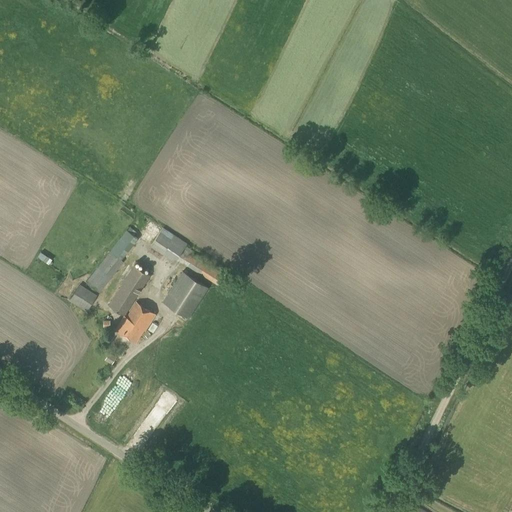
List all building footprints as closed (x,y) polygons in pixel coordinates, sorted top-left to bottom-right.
[(136,232),(130,227),(127,231),(126,230),(115,246),(86,282),(99,292),(122,262),(123,261),(122,260),(138,239),(133,235),(136,232)] [(207,263),(192,254),(193,251),(185,246),(187,243),(163,227),(150,246),(175,262),(176,260),(187,266),(217,285),(217,284),(221,287),(228,277),(223,274),(223,273),(218,270),(207,263)] [(124,316),(150,275),(134,265),(108,305),(124,316)] [(188,318),(207,288),(182,271),(163,302),(188,318)] [(86,311),(96,296),(79,285),(69,300),(86,311)] [(145,331),(155,314),(136,302),(126,317),(124,316),(115,329),(136,342),(144,330),(145,331)] [(109,353),(104,360),(111,364),(116,357),(109,353)]
